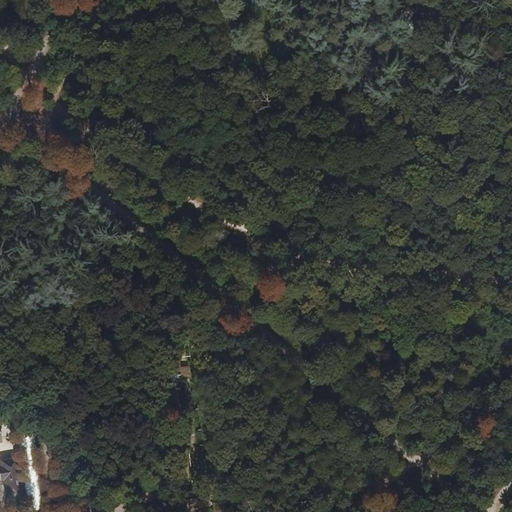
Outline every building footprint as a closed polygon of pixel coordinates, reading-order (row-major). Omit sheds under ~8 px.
[(169,363),(171,387),(179,387),(179,379),(180,379),(179,362),(169,363)] [(17,433),(27,511),(35,511),(42,511),(32,431),(17,433)] [(3,483),(5,499),(21,496),(15,462),(0,464),(0,467),(0,469),(0,480),(0,483),(3,483)] [(184,491),(186,499),(200,497),(199,493),(195,494),(194,489),(184,491)] [(200,497),(186,499),(187,509),(211,505),(209,495),(200,497)]
